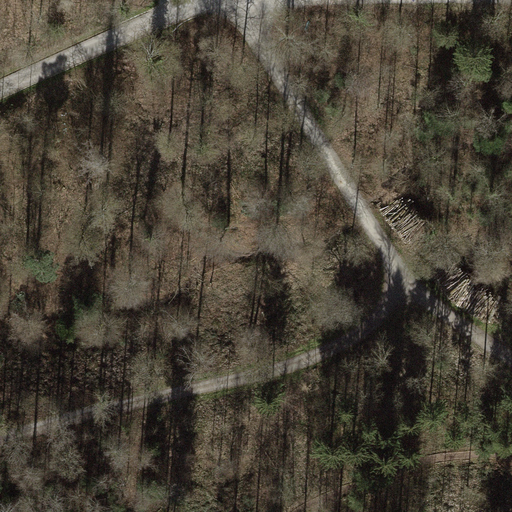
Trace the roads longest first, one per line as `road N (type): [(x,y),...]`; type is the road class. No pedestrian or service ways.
road 1 (track): [(0,443),(295,361),(355,333),(383,303),(396,268)]
road 2 (track): [(396,268),(260,32),(227,0)]
road 3 (unclassified): [(215,0),(0,94)]
road 4 (track): [(511,358),(396,268)]
